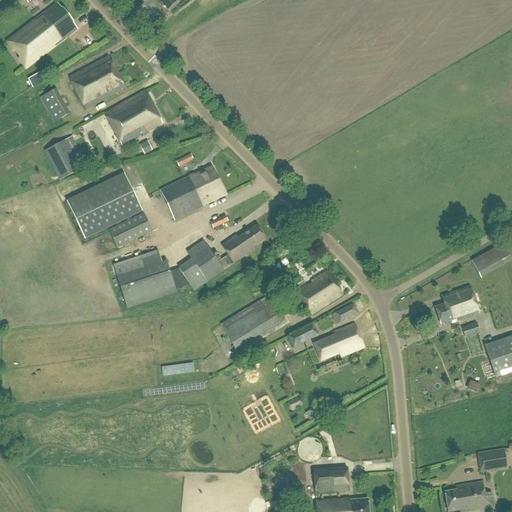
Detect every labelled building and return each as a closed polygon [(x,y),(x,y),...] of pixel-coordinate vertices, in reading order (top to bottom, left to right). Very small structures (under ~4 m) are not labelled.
[(129,0),(131,2),(129,3),(136,10),(146,0),(129,0)] [(172,0),(156,0),(167,10),(175,3),(172,0)] [(77,30),(57,4),(6,42),(26,69),(77,30)] [(67,79),(76,95),(116,74),(107,57),(67,79)] [(30,80),(35,89),(49,81),(44,72),(30,80)] [(124,90),(116,74),(76,95),(85,111),(124,90)] [(69,115),(56,90),(48,95),(45,91),(40,94),(42,98),(40,99),(54,124),(69,115)] [(104,114),(113,130),(153,108),(145,92),(104,114)] [(153,108),(113,130),(121,146),(162,124),(153,108)] [(101,123),(76,135),(89,160),(114,148),(101,123)] [(81,170),(67,141),(44,152),(59,181),(81,170)] [(153,152),(148,142),(139,146),(144,156),(153,152)] [(193,160),(191,155),(176,162),(179,167),(193,160)] [(158,192),(173,222),(202,207),(205,204),(225,194),(212,168),(194,176),(194,175),(158,192)] [(142,212),(124,174),(66,202),(85,241),(142,212)] [(108,231),(117,250),(152,233),(143,214),(108,231)] [(228,223),(225,216),(210,224),(213,230),(228,223)] [(265,239),(256,226),(238,238),(236,236),(221,246),(228,256),(218,263),(203,241),(186,253),(191,260),(178,268),(179,270),(170,273),(166,262),(162,263),(158,252),(113,266),(127,309),(177,293),(176,291),(190,286),(194,292),(255,250),(253,248),(265,239)] [(156,248),(172,241),(169,236),(154,243),(156,248)] [(511,261),(503,245),(471,262),(480,279),(511,261)] [(289,265),(285,260),(272,269),(275,274),(289,265)] [(321,264),(318,260),(304,270),(307,275),(321,264)] [(343,296),(327,272),(311,282),(311,283),(296,293),(311,316),(343,296)] [(263,274),(258,278),(262,284),(267,280),(263,274)] [(483,286),(495,329),(511,324),(511,301),(505,303),(501,292),(508,290),(505,281),(498,283),(498,282),(483,286)] [(479,315),(470,287),(441,297),(443,305),(434,308),(440,325),(455,320),(456,323),(479,315)] [(290,324),(273,295),(220,326),(237,355),(290,324)] [(357,314),(352,305),(331,316),(336,325),(357,314)] [(479,335),(475,323),(461,328),(465,340),(479,335)] [(318,336),(313,325),(287,338),(293,349),(318,336)] [(364,348),(354,325),(334,334),(335,336),(313,345),(320,362),(339,354),(340,358),(364,348)] [(511,372),(511,337),(484,347),(495,379),(511,372)] [(165,377),(197,374),(196,365),(164,368),(165,377)] [(327,377),(319,379),(321,388),(329,386),(327,377)] [(301,399),(289,404),(292,413),(305,408),(301,399)] [(480,474),(506,470),(503,450),(477,454),(480,474)] [(348,491),(346,467),(313,470),(315,494),(348,491)] [(484,494),(482,483),(455,487),(456,491),(445,493),(447,511),(453,511),(459,511),(473,511),(494,509),(491,493),(484,494)] [(357,511),(368,511),(367,501),(349,503),(349,499),(316,502),(316,511),(357,511)]
